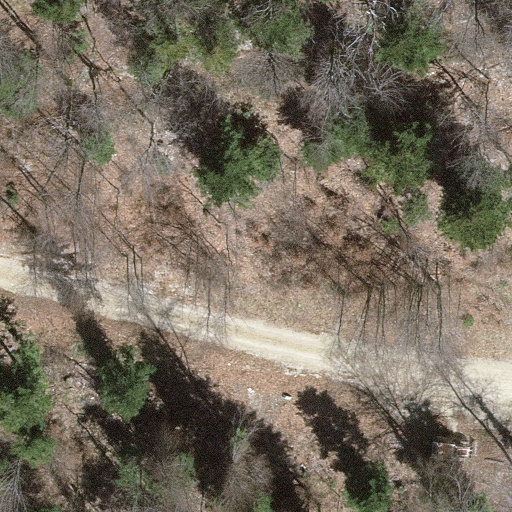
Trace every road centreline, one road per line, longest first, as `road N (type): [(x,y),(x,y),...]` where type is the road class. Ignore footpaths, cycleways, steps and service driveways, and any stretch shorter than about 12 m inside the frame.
road 1 (track): [(0,273),(182,320),(511,371)]
road 2 (track): [(0,121),(511,29)]
